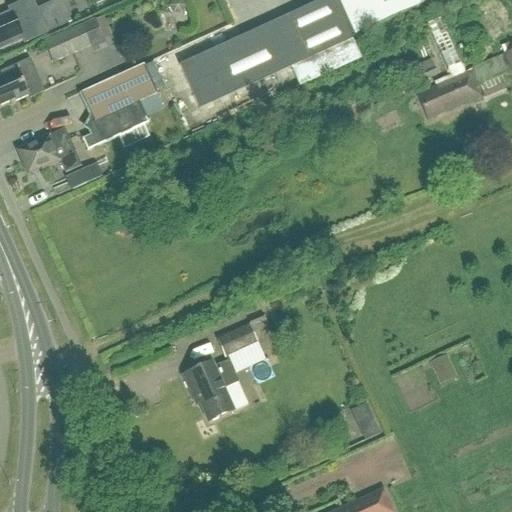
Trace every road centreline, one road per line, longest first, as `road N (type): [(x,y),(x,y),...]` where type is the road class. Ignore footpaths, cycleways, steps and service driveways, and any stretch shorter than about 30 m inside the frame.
road 1 (tertiary): [(53,511),(50,350),(8,261)]
road 2 (tertiary): [(8,261),(27,377),(21,511)]
road 3 (unknown): [(364,445),(203,511)]
